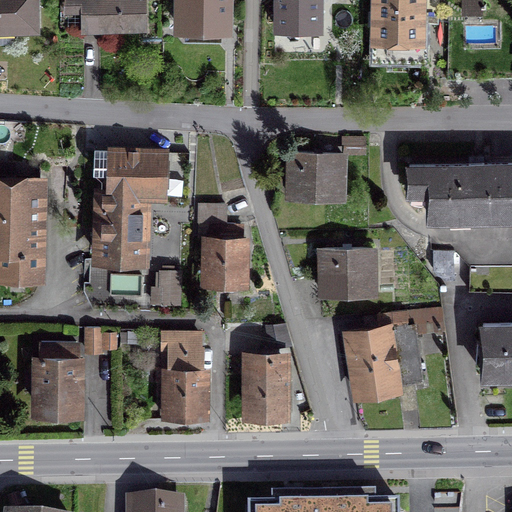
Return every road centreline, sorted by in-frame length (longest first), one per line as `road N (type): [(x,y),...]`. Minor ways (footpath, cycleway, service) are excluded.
road 1 (residential): [(330,454),(250,168),(249,120)]
road 2 (secondary): [(330,454),(0,460)]
road 3 (unclassified): [(249,120),(511,118)]
road 4 (unclassified): [(0,108),(249,120)]
road 5 (residential): [(217,321),(0,314)]
road 6 (secondary): [(511,451),(330,454)]
road 7 (unclassified): [(249,120),(252,0)]
